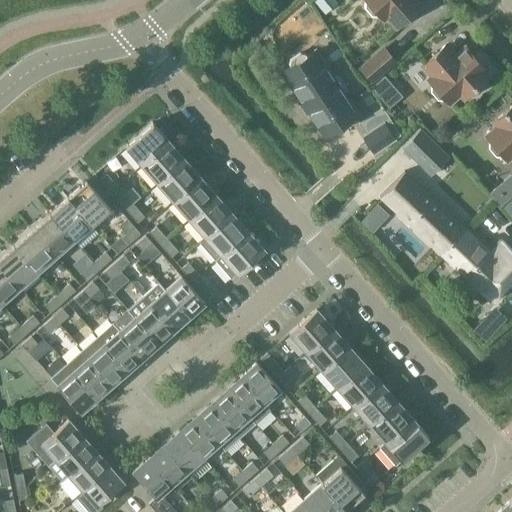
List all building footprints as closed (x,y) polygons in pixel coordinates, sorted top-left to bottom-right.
[(366,0),(365,1),(365,7),(372,15),(377,15),(379,13),(383,18),(387,15),(396,25),(419,5),(415,0),(366,0)] [(359,67),(373,83),(398,61),(384,45),(359,67)] [(423,65),(432,76),(429,79),(433,83),(431,85),(430,91),(437,99),(443,99),(445,98),(449,102),(460,92),(464,97),(487,77),(483,72),(485,70),(483,68),(483,64),(477,58),(474,58),(465,47),(455,55),(446,45),(423,65)] [(283,72),(325,135),(356,114),(342,93),(346,91),(347,87),(339,76),(335,75),(332,77),(314,51),(306,56),(305,54),(299,52),(290,58),(289,64),(291,66),(283,72)] [(403,95),(385,76),(371,88),(389,108),(403,95)] [(511,155),(511,156),(511,105),(493,121),(497,126),(487,135),(491,140),(489,142),(488,147),(495,155),(501,156),(503,154),(507,158),(511,155)] [(390,118),(363,135),(374,152),(401,134),(390,118)] [(151,122),(124,146),(141,165),(168,141),(151,122)] [(419,128),(401,148),(430,174),(448,154),(419,128)] [(168,141),(141,165),(157,183),(184,159),(168,141)] [(184,159),(157,183),(173,201),(200,177),(184,159)] [(379,195),(441,254),(465,228),(404,170),(379,195)] [(99,180),(110,192),(117,186),(106,173),(99,180)] [(511,195),(511,173),(489,193),(500,206),(511,195)] [(200,177),(173,201),(189,219),(216,195),(200,177)] [(85,181),(67,197),(91,224),(109,208),(85,181)] [(115,198),(126,210),(133,204),(122,192),(115,198)] [(216,195),(189,219),(205,237),(232,213),(216,195)] [(67,197),(49,213),(73,240),(91,224),(67,197)] [(133,204),(126,210),(137,223),(144,217),(133,204)] [(41,218),(29,226),(55,256),(73,240),(49,213),(42,220),(41,218)] [(205,238),(200,242),(215,260),(220,255),(247,231),(232,213),(205,237),(205,238)] [(139,233),(126,218),(118,225),(125,233),(121,237),(127,245),(139,233)] [(20,238),(13,245),(37,272),(55,256),(29,226),(19,237),(20,238)] [(148,232),(159,245),(166,238),(155,226),(148,232)] [(490,252),(465,228),(441,254),(491,301),(511,279),(511,247),(503,239),(490,252)] [(220,255),(215,260),(231,279),(264,250),(264,249),(247,231),(220,255)] [(151,243),(144,235),(137,242),(143,250),(151,243)] [(166,238),(159,245),(170,257),(177,251),(166,238)] [(4,250),(0,252),(0,266),(19,288),(37,272),(13,245),(6,251),(4,250)] [(105,251),(92,262),(99,269),(111,258),(105,251)] [(123,255),(113,263),(119,270),(129,262),(123,255)] [(99,269),(92,262),(80,273),(86,280),(99,269)] [(180,268),(191,281),(198,274),(187,262),(180,268)] [(119,270),(113,263),(103,272),(110,279),(111,278),(117,285),(125,277),(119,270)] [(0,302),(1,304),(19,288),(0,266),(0,302)] [(198,274),(191,281),(202,293),(209,287),(198,274)] [(180,276),(164,290),(188,317),(204,303),(180,276)] [(92,281),(83,290),(89,297),(99,289),(92,281)] [(157,282),(142,296),(171,329),(186,316),(187,318),(188,317),(164,290),(157,282)] [(69,283),(57,294),(63,301),(75,290),(69,283)] [(89,297),(83,290),(73,298),(79,306),(89,297)] [(63,301),(57,294),(44,305),(51,312),(63,301)] [(142,296),(127,309),(156,342),(171,329),(142,296)] [(62,308),(52,317),(58,324),(68,315),(62,308)] [(289,332),(305,351),(332,327),(316,308),(289,332)] [(127,309),(112,323),(140,355),(156,342),(127,309)] [(32,315),(20,326),(26,333),(39,322),(32,315)] [(58,324),(52,317),(42,325),(49,332),(58,324)] [(112,323),(96,336),(125,369),(140,355),(112,323)] [(26,333),(20,326),(8,337),(14,344),(26,333)] [(305,351),(321,369),(348,345),(332,327),(305,351)] [(31,336),(21,344),(27,351),(37,343),(31,336)] [(96,336),(81,350),(110,382),(125,369),(96,336)] [(321,369),(337,387),(364,363),(348,345),(321,369)] [(81,350),(66,363),(95,395),(110,382),(81,350)] [(259,358),(276,377),(283,371),(267,352),(259,358)] [(256,362),(240,376),(264,403),(280,389),(256,362)] [(95,395),(66,363),(50,377),(57,384),(56,385),(80,412),(97,397),(95,395)] [(337,387),(353,405),(380,381),(364,363),(337,387)] [(283,371),(276,377),(287,389),(294,383),(283,371)] [(240,378),(226,391),(254,423),(269,409),(264,403),(240,376),(239,376),(240,378)] [(353,405),(369,423),(396,399),(380,381),(353,405)] [(226,391),(211,404),(239,436),(254,423),(226,391)] [(297,400),(308,413),(315,406),(304,394),(297,400)] [(369,423),(384,441),(412,417),(396,399),(369,423)] [(211,404),(195,418),(218,443),(224,449),(239,436),(211,404)] [(315,406),(308,413),(319,425),(326,419),(315,406)] [(304,416),(294,424),(300,432),(310,423),(304,416)] [(412,417),(384,441),(385,441),(380,446),(396,464),(401,460),(428,436),(412,417)] [(195,418),(180,431),(202,457),(218,443),(195,418)] [(47,423),(34,435),(55,459),(82,435),(68,419),(54,431),(47,423)] [(267,436),(273,443),(279,450),(288,442),(276,429),(267,436)] [(329,436),(340,449),(347,442),(336,430),(329,436)] [(180,431),(165,445),(187,470),(202,457),(180,431)] [(82,435),(55,459),(68,474),(96,450),(82,435)] [(302,436),(290,447),(296,454),(308,443),(302,436)] [(347,442),(340,449),(351,461),(358,455),(347,442)] [(279,450),(273,443),(263,452),(269,459),(279,450)] [(165,445),(150,458),(172,484),(187,470),(165,445)] [(296,454),(290,447),(277,458),(284,465),(296,454)] [(96,450),(68,474),(82,490),(109,466),(96,450)] [(338,455),(314,475),(321,483),(345,510),(363,493),(357,486),(361,482),(338,455)] [(149,456),(132,471),(155,497),(148,503),(155,511),(176,511),(161,493),(172,484),(150,458),(149,456)] [(252,461),(242,470),(248,477),(258,469),(252,461)] [(379,480),(373,473),(362,461),(355,467),(372,486),(379,480)] [(82,490),(75,496),(88,511),(97,511),(103,507),(99,503),(123,482),(109,466),(82,490)] [(267,467),(254,478),(260,485),(273,474),(267,467)] [(7,468),(0,469),(0,480),(1,486),(10,484),(7,468)] [(248,477),(242,470),(232,478),(239,486),(248,477)] [(22,473),(13,475),(15,487),(25,485),(22,473)] [(260,485),(254,478),(242,489),(248,496),(260,485)] [(321,483),(303,498),(314,511),(342,511),(345,510),(321,483)] [(25,485),(15,487),(18,500),(27,498),(25,485)] [(221,489),(211,497),(218,504),(227,496),(221,489)] [(208,511),(218,504),(211,497),(202,505),(207,511),(208,511)] [(314,511),(303,498),(287,511),(314,511)] [(511,511),(511,498),(501,508),(504,511),(511,511)] [(4,500),(6,511),(15,511),(13,499),(4,500)] [(230,500),(217,511),(218,511),(230,511),(236,507),(230,500)]
